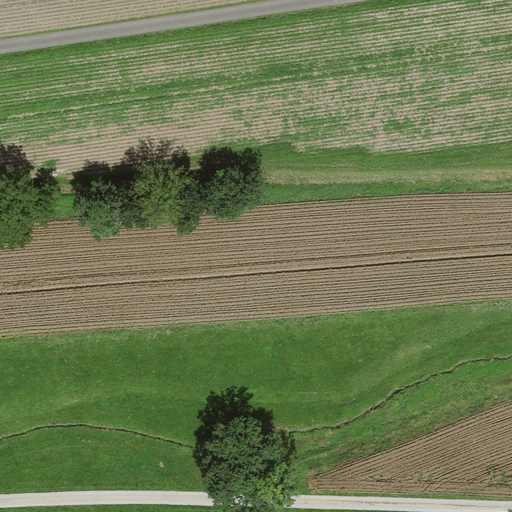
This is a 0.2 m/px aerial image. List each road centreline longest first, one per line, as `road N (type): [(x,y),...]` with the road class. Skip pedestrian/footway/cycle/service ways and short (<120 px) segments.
road 1 (track): [(511,504),(149,487),(0,493)]
road 2 (track): [(312,0),(0,47)]
